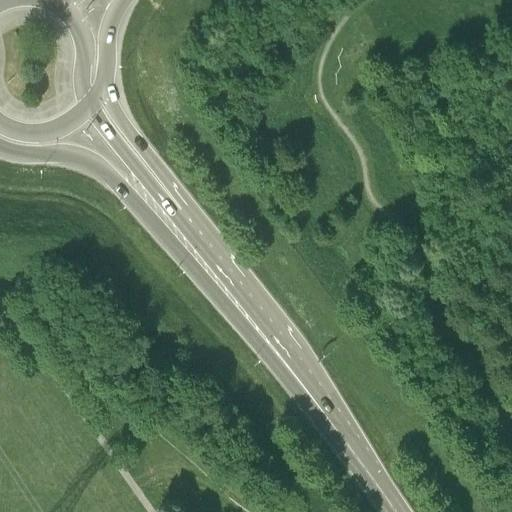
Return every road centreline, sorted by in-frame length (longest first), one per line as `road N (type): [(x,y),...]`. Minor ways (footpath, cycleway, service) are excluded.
road 1 (primary): [(165,216),(396,511)]
road 2 (primary): [(0,147),(81,159),(165,216)]
road 3 (primary): [(165,216),(148,153),(102,82)]
road 4 (primary): [(165,216),(91,104)]
